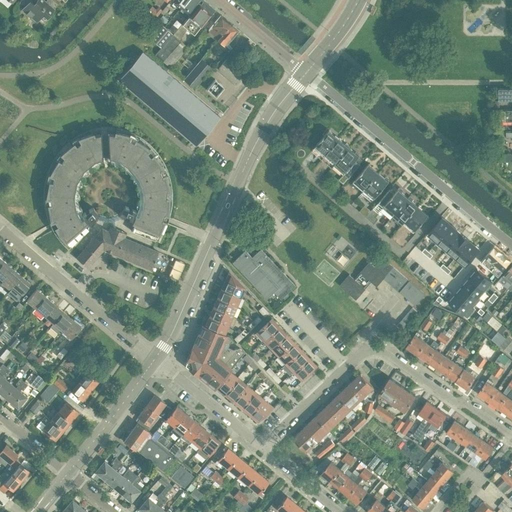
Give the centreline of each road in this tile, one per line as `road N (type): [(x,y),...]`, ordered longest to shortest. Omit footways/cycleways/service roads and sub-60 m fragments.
road 1 (tertiary): [(156,360),(259,138),(305,73)]
road 2 (residential): [(511,246),(305,73)]
road 3 (residential): [(156,360),(0,228)]
road 4 (residential): [(511,436),(372,350)]
road 5 (residential): [(261,447),(372,350)]
road 6 (tertiary): [(70,473),(156,360)]
road 7 (residential): [(261,447),(156,360)]
